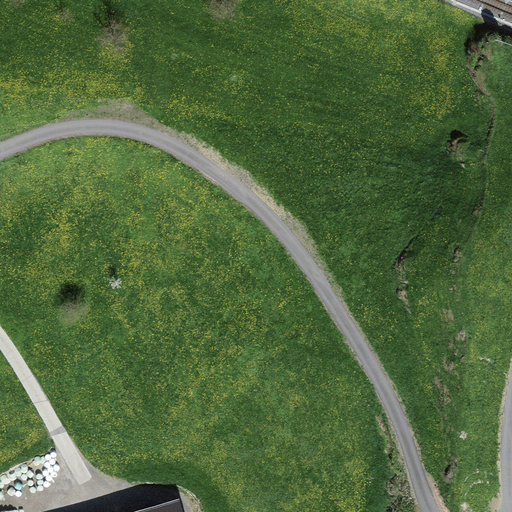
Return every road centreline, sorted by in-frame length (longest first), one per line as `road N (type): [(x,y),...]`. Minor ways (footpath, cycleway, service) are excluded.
road 1 (track): [(428,511),(389,405),(312,278),(213,171),(175,145),(105,128),(62,131),(0,151)]
road 2 (track): [(0,342),(86,485),(19,511)]
